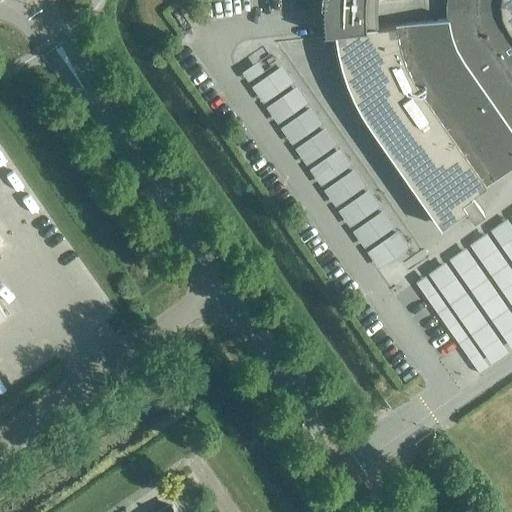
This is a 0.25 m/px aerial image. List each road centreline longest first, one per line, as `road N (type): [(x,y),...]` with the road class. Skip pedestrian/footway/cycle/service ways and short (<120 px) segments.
road 1 (tertiary): [(375,511),(221,287)]
road 2 (unclassified): [(0,439),(221,287)]
road 3 (tertiary): [(221,287),(84,92)]
